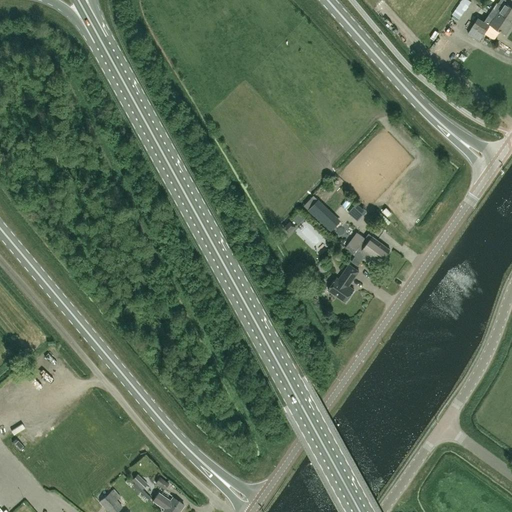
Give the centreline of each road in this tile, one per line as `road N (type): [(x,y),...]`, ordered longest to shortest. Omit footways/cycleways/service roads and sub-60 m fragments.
road 1 (primary): [(359,511),(112,63)]
road 2 (tertiary): [(255,509),(488,169)]
road 3 (primary): [(255,509),(170,434),(0,228)]
road 4 (primary): [(488,169),(324,0)]
road 5 (tertiary): [(442,428),(511,290)]
